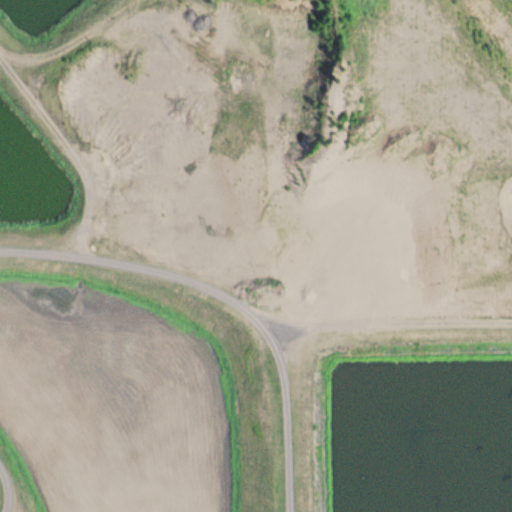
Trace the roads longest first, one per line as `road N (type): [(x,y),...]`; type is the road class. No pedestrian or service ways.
road 1 (track): [(20,61),(93,173),(89,239),(103,262),(234,294),(273,336),(294,425),(294,511)]
road 2 (track): [(256,318),(511,322)]
road 3 (track): [(167,0),(150,17),(51,54),(20,61),(0,40)]
